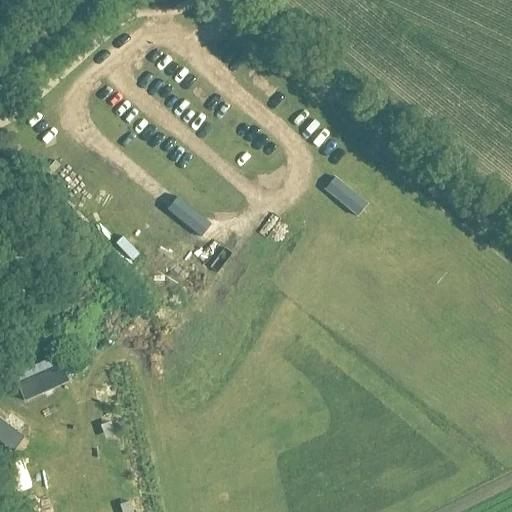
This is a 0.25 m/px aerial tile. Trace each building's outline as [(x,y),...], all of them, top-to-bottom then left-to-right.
[(181,192),(189,180),(174,169),(165,182),(181,192)] [(63,358),(18,376),(25,392),(69,373),(63,358)] [(67,373),(55,381),(64,396),(76,389),(67,373)] [(30,425),(16,430),(22,445),(35,440),(30,425)] [(22,497),(38,491),(26,458),(10,464),(22,497)]
